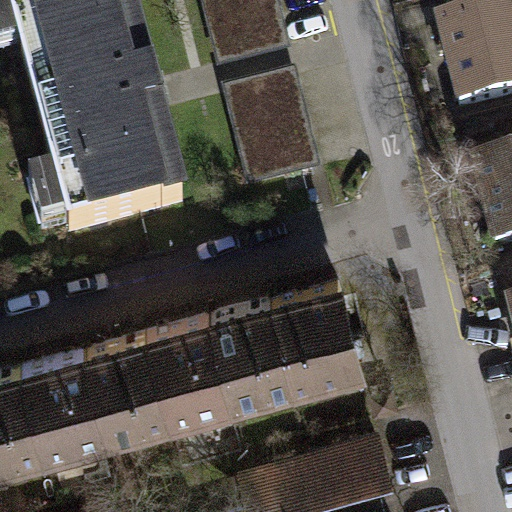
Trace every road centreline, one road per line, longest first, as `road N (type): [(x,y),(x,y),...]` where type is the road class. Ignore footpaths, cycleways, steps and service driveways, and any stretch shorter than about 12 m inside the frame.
road 1 (residential): [(0,336),(419,228)]
road 2 (residential): [(419,228),(493,511)]
road 3 (residential): [(360,0),(419,228)]
